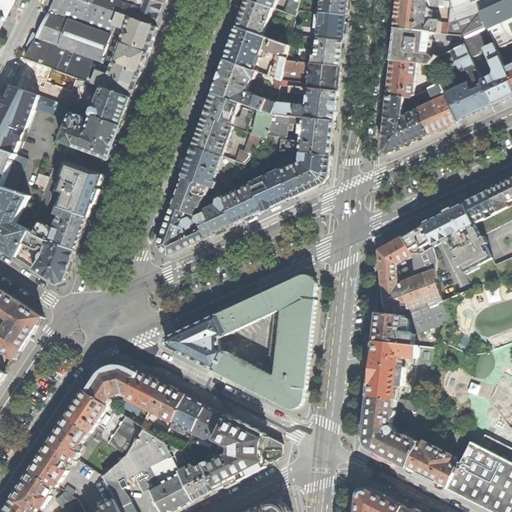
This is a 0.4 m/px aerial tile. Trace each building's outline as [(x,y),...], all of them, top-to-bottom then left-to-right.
[(0,0),(0,15),(6,18),(15,0),(0,0)] [(57,0),(51,13),(122,38),(130,16),(159,27),(163,15),(168,3),(158,0),(57,0)] [(274,8),(251,0),(248,0),(244,12),(239,27),(263,36),(274,8)] [(251,0),(274,8),(276,9),(278,0),(251,0)] [(290,0),(286,13),(297,17),(300,0),(290,0)] [(322,0),(321,13),(348,16),(349,3),(349,0),(322,0)] [(444,0),(400,0),(400,5),(398,19),(399,19),(398,29),(434,33),(449,34),(450,23),(443,23),(442,22),(435,21),(433,21),(430,26),(428,25),(428,17),(431,17),(432,17),(433,10),(432,9),(429,9),(430,1),(433,0),(435,6),(437,7),(443,8),(444,6),(445,0),(444,0)] [(444,0),(445,0),(452,1),(450,23),(449,34),(461,36),(481,13),(481,11),(506,0),(444,0)] [(511,0),(506,0),(481,11),(498,49),(511,42),(511,0)] [(482,81),(494,106),(506,100),(511,97),(511,80),(506,67),(505,65),(498,49),(481,11),(481,13),(461,36),(466,45),(471,57),(480,53),(479,51),(486,48),(496,71),(495,75),(489,77),(489,78),(482,81)] [(44,27),(28,59),(104,87),(122,38),(51,13),(44,27)] [(319,38),(345,41),(347,30),(348,16),(321,13),(319,38)] [(122,38),(104,87),(134,97),(149,55),(159,27),(130,16),(122,38)] [(263,36),(239,27),(233,44),(227,60),(255,71),(257,65),(259,65),(261,58),(260,58),(263,49),(266,47),(268,50),(279,55),(280,55),(280,53),(288,55),(290,46),(263,36)] [(432,54),(434,33),(398,29),(397,29),(395,45),(393,61),(418,64),(424,64),(433,65),(438,58),(432,54)] [(314,64),(342,67),(344,53),(345,41),(319,38),(317,56),(315,56),(315,57),(314,64)] [(511,42),(498,49),(505,65),(508,64),(506,60),(511,57),(511,42)] [(446,92),(460,121),(476,114),(494,106),(482,81),(471,57),(466,45),(453,51),(453,52),(448,54),(453,64),(458,62),(462,71),(465,72),(470,70),(471,72),(469,73),(468,78),(469,82),(465,84),(462,78),(458,76),(451,79),(450,83),(452,89),(446,92)] [(286,61),(288,55),(280,53),(280,55),(279,55),(279,57),(278,56),(275,66),(271,66),(268,75),(276,78),(282,80),(284,69),(286,61)] [(255,71),(227,60),(221,78),(215,93),(241,103),(248,105),(274,115),(278,103),(248,92),(253,79),(255,79),(256,79),(258,72),(255,71)] [(310,88),(340,92),(341,80),(342,67),(314,64),(286,61),(284,69),(312,73),(311,82),(310,82),(310,88)] [(415,96),(418,64),(393,61),(392,76),(390,96),(406,97),(413,98),(413,97),(415,96)] [(433,65),(424,64),(423,74),(438,76),(434,65),(433,65)] [(442,83),(415,96),(413,97),(413,98),(419,110),(430,135),(444,128),(460,121),(446,92),(442,83)] [(0,112),(0,147),(17,154),(35,110),(39,112),(40,110),(65,119),(70,106),(14,86),(0,112)] [(305,118),(336,121),(338,107),(340,92),(310,88),(290,86),(290,91),(309,93),(308,103),(309,104),(310,104),(309,108),(305,108),(305,106),(304,105),(297,105),(278,103),(274,115),(289,116),(305,118)] [(92,115),(94,115),(122,126),(128,111),(134,97),(104,87),(96,108),(94,109),(92,115)] [(241,103),(215,93),(211,105),(206,117),(234,127),(253,133),(268,139),(269,136),(274,115),(248,105),(247,109),(245,108),(241,117),(236,118),(241,103)] [(404,113),(406,97),(390,96),(387,122),(385,134),(409,123),(406,116),(407,113),(404,113)] [(409,123),(385,134),(384,150),(390,154),(410,144),(430,135),(419,110),(406,116),(409,123)] [(71,116),(62,142),(110,159),(116,143),(122,126),(94,115),(89,128),(83,126),(85,120),(83,116),(74,113),(71,116)] [(288,138),(289,116),(274,115),(269,136),(288,138)] [(234,127),(206,117),(201,131),(196,146),(223,156),(234,127)] [(303,153),(333,156),(335,139),(336,121),(305,118),(305,125),(302,125),(301,133),(304,133),(303,141),(300,144),(297,141),(282,139),(281,150),(303,153)] [(268,139),(253,133),(246,152),(241,150),(237,161),(245,164),(268,139)] [(223,156),(196,146),(190,162),(185,177),(210,187),(215,188),(217,182),(216,180),(215,180),(224,156),(223,156)] [(0,185),(16,191),(29,158),(17,154),(0,147),(0,185)] [(333,156),(303,153),(302,160),(303,162),(282,172),(294,198),(326,183),(328,181),(330,177),(331,168),(333,156)] [(68,162),(64,171),(101,185),(105,175),(68,162)] [(95,201),(101,185),(64,171),(63,176),(65,177),(60,190),(65,193),(60,207),(89,217),(95,201)] [(253,185),(265,211),(279,205),(294,198),(282,172),(281,171),(253,184),(253,185)] [(210,187),(185,177),(179,193),(174,208),(187,212),(195,215),(198,207),(200,208),(201,207),(206,195),(207,196),(210,187)] [(511,181),(502,186),(490,192),(500,212),(509,208),(507,203),(511,201),(511,202),(511,181)] [(16,191),(0,185),(0,245),(17,256),(31,230),(16,223),(30,196),(16,191)] [(253,185),(225,199),(237,224),(251,218),(265,211),(253,185)] [(221,232),(237,224),(225,199),(221,190),(221,191),(220,190),(215,196),(219,201),(218,205),(206,210),(205,212),(206,214),(198,217),(208,237),(221,232)] [(478,198),(466,203),(477,224),(487,219),(484,213),(491,209),(494,215),(500,212),(490,192),(478,198)] [(42,222),(51,203),(30,196),(16,223),(31,230),(36,233),(42,222)] [(482,236),(477,224),(466,203),(444,215),(425,225),(433,242),(435,247),(444,242),(443,240),(450,236),(453,242),(451,242),(468,274),(481,268),(479,266),(493,259),(494,258),(487,245),(490,243),(486,237),(483,238),(482,236)] [(272,210),(274,214),(284,210),(282,206),(275,209),(272,210)] [(487,219),(477,224),(482,236),(511,221),(511,257),(496,265),(493,259),(479,266),(481,268),(468,274),(473,284),(484,280),(485,283),(511,272),(511,206),(509,208),(500,212),(494,215),(487,219)] [(50,226),(42,222),(36,233),(52,241),(78,250),(83,234),(89,217),(60,207),(57,214),(61,215),(55,231),(52,230),(50,226)] [(187,212),(174,208),(159,247),(169,255),(189,246),(208,237),(198,217),(198,218),(197,216),(196,216),(194,221),(190,218),(186,219),(185,219),(187,212)] [(415,230),(405,236),(414,254),(425,254),(427,252),(423,248),(432,243),(433,242),(425,225),(415,230)] [(36,233),(31,230),(17,256),(34,268),(58,284),(66,282),(78,250),(52,241),(36,233)] [(414,254),(405,236),(393,243),(380,251),(382,263),(384,290),(385,298),(380,298),(380,303),(379,310),(411,314),(440,304),(439,303),(444,301),(438,279),(436,270),(422,275),(399,284),(396,265),(414,255),(414,254)] [(223,313),(219,315),(227,335),(274,314),(281,311),(284,310),(278,369),(276,369),(275,369),(273,370),(271,372),(271,374),(266,371),(227,351),(217,371),(222,373),(254,390),(263,394),(277,401),(293,410),(297,409),(302,406),(306,400),(319,286),(318,283),(317,281),(315,278),(313,276),(309,275),(305,276),(303,276),(290,282),(271,291),(251,300),(223,313)] [(0,348),(16,359),(44,318),(22,303),(0,288),(0,348)] [(440,304),(411,314),(418,331),(419,333),(445,324),(451,321),(444,301),(439,303),(440,304)] [(269,366),(266,371),(271,374),(271,372),(273,370),(275,369),(276,369),(278,369),(284,310),(281,311),(274,314),(274,315),(269,366)] [(411,314),(379,310),(377,327),(375,341),(415,346),(417,334),(404,333),(405,329),(418,331),(411,314)] [(227,335),(219,315),(188,329),(168,339),(168,346),(179,351),(217,371),(227,351),(221,348),(220,338),(227,335)] [(416,359),(417,346),(415,346),(375,341),(372,370),(369,396),(396,399),(397,399),(399,385),(401,386),(403,367),(401,367),(402,360),(407,358),(416,359)] [(417,346),(416,359),(415,365),(416,365),(414,382),(413,382),(412,401),(421,402),(437,348),(417,346)] [(94,381),(87,390),(111,407),(113,405),(109,402),(112,398),(116,396),(119,396),(122,393),(126,392),(128,393),(127,396),(129,397),(142,372),(128,365),(124,364),(119,364),(116,364),(112,365),(108,366),(101,370),(96,377),(94,381)] [(151,408),(164,384),(153,378),(142,372),(129,397),(128,399),(144,407),(146,408),(147,406),(151,408)] [(174,422),(188,396),(174,389),(164,384),(151,408),(156,411),(155,412),(174,422)] [(94,432),(111,407),(87,390),(77,405),(70,417),(92,431),(94,432)] [(194,432),(208,406),(198,401),(188,396),(174,422),(187,429),(194,432)] [(396,399),(369,396),(367,421),(365,438),(366,444),(366,445),(371,449),(408,469),(421,444),(404,435),(396,431),(394,420),(394,417),(396,399)] [(140,414),(144,407),(128,399),(124,406),(140,414)] [(397,399),(396,399),(394,417),(416,420),(416,423),(412,422),(404,435),(421,444),(431,422),(421,402),(412,401),(397,399)] [(215,440),(228,416),(217,410),(208,406),(194,432),(214,443),(215,440)] [(128,456),(146,430),(142,427),(111,407),(94,432),(128,456)] [(228,485),(241,479),(235,468),(254,429),(239,421),(228,416),(215,440),(231,448),(231,453),(215,462),(209,463),(205,464),(218,490),(228,485)] [(62,428),(53,442),(74,456),(78,459),(82,453),(79,451),(92,431),(70,417),(62,428)] [(142,427),(146,430),(147,430),(151,425),(145,421),(142,427)] [(184,435),(185,433),(186,431),(187,429),(174,422),(171,429),(184,435)] [(191,439),(194,432),(187,429),(186,431),(185,433),(188,434),(187,436),(191,439)] [(235,468),(241,479),(284,456),(284,450),(284,444),(254,429),(235,468)] [(123,511),(137,511),(130,496),(129,497),(125,489),(131,486),(129,483),(127,484),(124,479),(128,477),(130,482),(133,480),(132,479),(136,477),(141,486),(148,483),(151,489),(162,511),(175,511),(180,510),(196,501),(181,471),(178,465),(167,443),(164,441),(147,430),(146,430),(128,456),(105,477),(117,499),(123,511)] [(511,462),(511,447),(486,435),(480,447),(511,462)] [(421,444),(408,469),(429,479),(449,489),(449,488),(462,463),(456,460),(458,458),(444,451),(444,452),(439,450),(440,448),(427,441),(424,446),(421,444)] [(43,456),(34,470),(55,484),(59,486),(69,470),(66,468),(74,456),(53,442),(43,456)] [(189,460),(185,452),(167,443),(178,465),(189,460)] [(511,511),(511,462),(480,447),(473,443),(462,463),(449,488),(496,511),(511,511)] [(194,465),(181,471),(196,501),(207,496),(218,490),(205,464),(196,468),(194,465)] [(55,484),(34,470),(25,484),(15,498),(36,511),(41,506),(44,508),(52,495),(49,493),(55,484)] [(144,493),(151,489),(148,483),(141,486),(144,493)] [(402,511),(405,506),(385,496),(370,488),(359,494),(356,511),(402,511)] [(66,511),(79,500),(67,492),(58,502),(66,511)] [(6,511),(36,511),(15,498),(6,511)] [(123,511),(117,499),(98,508),(100,511),(123,511)] [(85,511),(80,501),(79,500),(66,511),(85,511)] [(283,503),(280,502),(276,502),(274,502),(271,502),(252,511),(291,511),(290,509),(288,507),(286,505),(283,503)]
